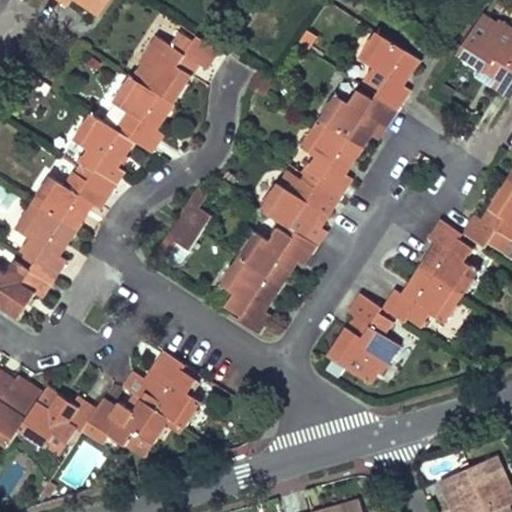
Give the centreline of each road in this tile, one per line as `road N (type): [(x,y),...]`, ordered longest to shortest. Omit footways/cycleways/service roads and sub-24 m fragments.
road 1 (residential): [(125,285),(118,256),(131,211),(214,148),(226,81),(238,62)]
road 2 (residential): [(384,438),(126,511)]
road 3 (residential): [(416,152),(278,374)]
road 4 (residential): [(125,285),(278,374)]
road 5 (residential): [(0,322),(48,351),(125,285)]
road 6 (residential): [(511,392),(384,438)]
road 7 (residential): [(278,374),(384,438)]
